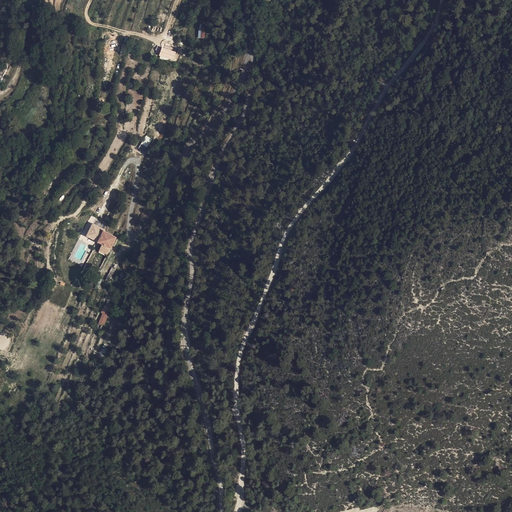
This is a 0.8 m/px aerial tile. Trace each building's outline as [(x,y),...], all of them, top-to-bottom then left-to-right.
[(200,23),(198,37),(204,39),(207,24),(200,23)] [(180,57),(179,56),(167,53),(164,61),(178,64),(180,57)] [(145,136),(141,145),(148,148),(151,138),(145,136)] [(120,243),(99,233),(93,247),(97,249),(99,246),(114,254),(120,243)] [(101,318),(104,318),(99,328),(104,330),(111,313),(106,311),(104,314),(103,313),(101,318)]
